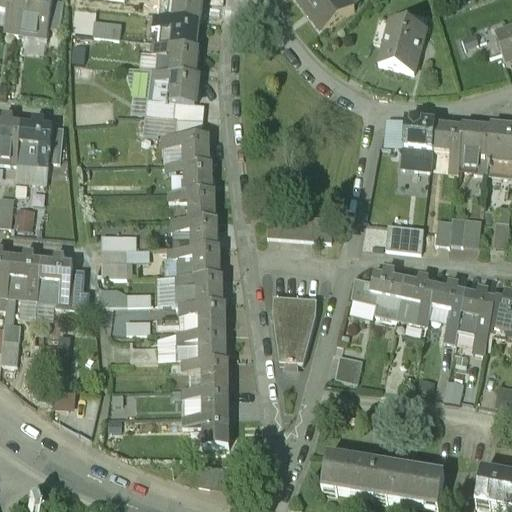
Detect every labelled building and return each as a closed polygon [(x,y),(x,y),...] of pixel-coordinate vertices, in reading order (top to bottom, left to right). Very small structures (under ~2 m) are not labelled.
[(0,0),(0,16),(18,19),(20,0),(0,0)] [(33,0),(34,2),(22,0),(20,0),(18,19),(49,23),(52,4),(43,3),(43,0),(33,0)] [(201,0),(176,0),(174,23),(198,26),(201,0)] [(343,0),(294,0),(320,34),(351,11),(343,0)] [(174,23),(152,21),(151,33),(162,34),(162,37),(160,37),(158,50),(173,51),(195,54),(198,26),(174,23)] [(378,21),(372,44),(383,47),(389,24),(378,21)] [(425,34),(389,24),(383,47),(377,69),(412,80),(425,34)] [(121,30),(95,27),(93,42),(119,45),(121,30)] [(511,34),(495,40),(506,70),(511,68),(511,34)] [(473,38),(459,44),(463,54),(476,49),(473,38)] [(195,54),(173,51),(170,79),(172,80),(195,82),(198,54),(195,54)] [(195,82),(172,80),(169,108),(176,109),(194,111),(197,82),(195,82)] [(194,111),(176,109),(175,125),(197,127),(199,112),(194,111)] [(12,122),(2,121),(2,128),(0,128),(0,147),(18,149),(20,130),(12,129),(12,122)] [(33,124),(33,131),(20,130),(18,149),(50,152),(52,133),(43,132),(44,125),(33,124)] [(197,127),(175,125),(173,142),(200,142),(201,127),(197,127)] [(434,129),(406,126),(404,140),(403,151),(432,154),(434,129)] [(462,132),(434,129),(432,154),(459,156),(462,132)] [(490,132),(462,129),(462,132),(459,156),(458,170),(473,172),(472,178),(485,179),(490,132)] [(511,131),(490,130),(490,132),(485,179),(511,181),(511,131)] [(208,170),(208,142),(173,142),(160,142),(161,155),(183,155),(183,171),(184,171),(186,171),(208,170)] [(211,198),(211,170),(208,170),(186,171),(186,198),(189,198),(211,198)] [(211,198),(189,198),(189,226),(192,226),(215,226),(214,198),(211,198)] [(0,203),(0,232),(9,234),(13,205),(0,203)] [(33,216),(18,214),(16,232),(31,234),(33,216)] [(508,251),(509,214),(496,214),(495,251),(508,251)] [(315,223),(269,220),(267,241),(314,245),(315,223)] [(482,225),(438,220),(435,246),(479,250),(482,225)] [(333,225),(315,223),(314,245),(332,246),(333,225)] [(217,254),(217,226),(215,226),(192,226),(192,255),(194,255),(217,254)] [(386,252),(422,254),(423,231),(387,229),(386,252)] [(137,253),(137,238),(101,239),(102,281),(131,281),(131,266),(149,265),(149,252),(137,253)] [(220,283),(219,255),(217,254),(194,255),(194,283),(220,283)] [(4,256),(0,255),(0,281),(9,282),(10,264),(3,263),(4,256)] [(35,259),(25,258),(24,265),(10,264),(9,282),(28,284),(26,305),(37,306),(37,305),(41,267),(34,266),(35,259)] [(55,268),(41,267),(37,305),(59,307),(59,309),(69,310),(73,276),(73,270),(64,269),(65,261),(55,261),(55,268)] [(384,274),(383,282),(375,280),(373,289),(355,285),(350,307),(352,307),(349,322),(373,328),(375,322),(396,326),(401,305),(405,286),(393,284),(394,276),(384,274)] [(90,312),(89,300),(82,300),(84,277),(73,276),(69,310),(90,312)] [(416,288),(405,286),(401,305),(430,311),(434,292),(427,291),(428,283),(418,281),(416,288)] [(9,282),(0,282),(0,304),(6,305),(9,282)] [(28,284),(9,282),(7,297),(15,298),(14,305),(26,305),(28,284)] [(223,311),(223,283),(194,283),(176,283),(176,293),(179,293),(179,311),(223,311)] [(459,290),(448,287),(447,295),(434,292),(430,311),(460,317),(464,298),(457,297),(459,290)] [(477,301),(464,298),(460,317),(456,339),(475,342),(472,357),(483,359),(484,356),(495,305),(487,303),(488,296),(479,294),(477,301)] [(2,354),(0,368),(17,370),(19,346),(11,345),(14,305),(15,298),(7,297),(4,334),(2,354)] [(511,299),(497,297),(495,305),(484,356),(490,357),(494,338),(511,341),(511,299)] [(150,311),(149,300),(126,300),(126,312),(150,311)] [(318,307),(275,303),(274,319),(281,367),(286,368),(285,372),(299,373),(298,369),(305,369),(317,323),(318,307)] [(226,339),(225,311),(223,311),(179,311),(179,324),(181,324),(181,339),(200,339),(226,339)] [(149,340),(149,326),(127,326),(127,340),(149,340)] [(45,339),(43,352),(58,353),(59,341),(45,339)] [(226,368),(226,339),(200,339),(200,368),(203,368),(226,368)] [(159,354),(133,354),(133,368),(159,368),(159,354)] [(363,366),(340,360),(334,383),(356,389),(363,366)] [(226,368),(203,368),(203,396),(229,396),(229,368),(226,368)] [(31,409),(51,422),(54,391),(33,388),(31,409)] [(511,391),(499,390),(496,411),(511,413),(511,391)] [(72,417),(75,398),(56,396),(53,414),(72,417)] [(229,424),(229,396),(203,396),(203,424),(229,424)] [(229,424),(203,424),(204,453),(229,452),(229,424)] [(379,507),(385,473),(369,471),(369,469),(358,467),(357,469),(328,464),(329,462),(327,462),(322,498),(337,500),(337,498),(373,504),(372,506),(379,507)] [(401,476),(385,473),(379,507),(387,508),(387,506),(423,511),(422,511),(438,511),(443,481),(442,480),(441,482),(412,478),(413,476),(401,474),(401,476)] [(511,511),(511,484),(483,479),(483,477),(482,476),(475,511),(511,511)] [(211,500),(208,511),(239,511),(240,506),(211,500)]
